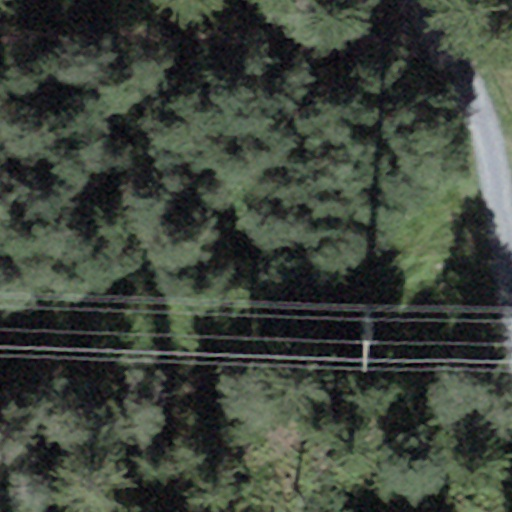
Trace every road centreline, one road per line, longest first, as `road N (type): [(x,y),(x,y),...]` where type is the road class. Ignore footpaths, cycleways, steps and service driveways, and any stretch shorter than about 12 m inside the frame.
road 1 (track): [(425,10),(0,17)]
road 2 (track): [(511,309),(487,118),(417,0)]
